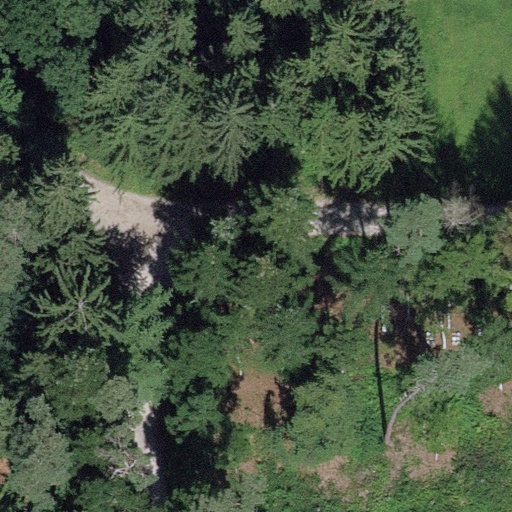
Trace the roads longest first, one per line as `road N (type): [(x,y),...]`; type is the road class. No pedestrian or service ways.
road 1 (track): [(511,226),(435,228),(300,249),(155,288),(160,511)]
road 2 (track): [(155,288),(54,190),(0,167)]
